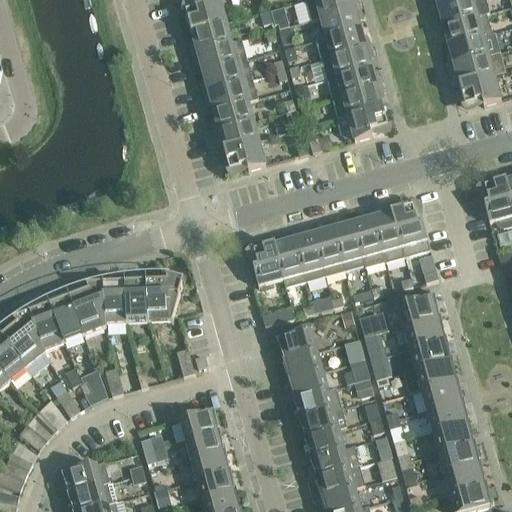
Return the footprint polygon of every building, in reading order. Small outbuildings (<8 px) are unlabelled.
[(325,0),(315,3),(321,22),(361,11),(360,9),(359,7),(358,5),(354,6),(352,0),(325,0)] [(435,0),(438,11),(477,0),(435,0)] [(439,32),(488,18),(490,18),(485,0),(477,0),(438,11),(442,24),(437,25),(438,27),(438,30),(439,32)] [(186,16),(191,34),(226,24),(220,2),(202,7),(203,11),(186,16)] [(321,22),(326,42),(361,32),(358,19),(362,18),(361,13),(361,11),(321,22)] [(273,15),(276,28),(287,25),(285,13),(273,15)] [(271,15),(261,17),(264,29),(274,26),(271,15)] [(449,50),(484,41),(493,38),(488,18),(439,32),(439,34),(441,38),(445,37),(449,50)] [(192,56),(192,58),(232,47),(226,24),(191,34),(196,50),(191,51),(192,54),(192,56)] [(280,34),(283,48),(293,46),(290,32),(280,34)] [(317,45),(322,64),(372,51),(371,48),(369,44),(365,45),(361,32),(326,42),(317,45)] [(277,45),(274,35),(266,37),(269,47),(277,45)] [(449,69),(449,71),(489,60),(488,57),(492,56),(494,53),(494,50),(494,47),(492,44),(489,43),(485,44),(484,41),(449,50),(453,63),(448,65),(449,67),(449,69)] [(199,63),(203,76),(248,64),(242,44),(232,47),(192,58),(193,60),(194,62),(195,64),(199,63)] [(284,54),(288,65),(296,63),(292,51),(284,54)] [(322,64),(327,84),(372,72),(368,59),(373,57),(373,55),(372,53),(372,51),(322,64)] [(456,77),(460,89),(495,80),(489,60),(449,71),(450,73),(451,76),(452,78),(456,77)] [(202,93),(203,97),(253,83),(248,64),(203,76),(207,89),(202,91),(202,93)] [(275,67),(277,77),(285,74),(283,65),(275,67)] [(290,73),(292,83),(300,81),(298,71),(290,73)] [(327,84),(333,104),(383,90),(382,88),(380,83),(376,85),(372,72),(327,84)] [(285,74),(277,77),(280,86),(288,84),(285,74)] [(495,80),(460,89),(466,110),(483,106),(484,110),(502,105),(495,80)] [(214,115),(249,106),(258,103),(253,83),(203,97),(204,99),(206,104),(210,102),(214,115)] [(333,104),(338,123),(383,111),(379,98),(384,97),(384,94),(383,92),(383,90),(333,104)] [(310,109),(308,101),(299,104),(301,112),(310,109)] [(296,114),(293,104),(285,106),(288,116),(296,114)] [(213,132),(214,137),(254,126),(249,106),(214,115),(217,129),(213,130),(213,132)] [(383,111),(338,123),(342,138),(346,141),(350,142),(354,141),(355,146),(373,141),(372,136),(389,132),(383,111)] [(305,123),(307,132),(317,129),(315,120),(305,123)] [(288,127),(290,135),(300,132),(298,124),(288,127)] [(221,142),(225,158),(260,149),(254,126),(214,137),(216,141),(217,143),(221,142)] [(326,140),(318,142),(322,155),(329,153),(326,140)] [(310,145),(313,158),(321,155),(318,143),(310,145)] [(297,149),(300,161),(308,159),(305,147),(297,149)] [(260,149),(225,158),(230,175),(247,171),(249,176),(267,171),(260,149)] [(490,228),(495,226),(496,230),(500,232),(504,233),(507,233),(511,231),(511,207),(506,186),(487,191),(485,191),(490,208),(485,210),(487,216),(487,217),(490,228)] [(414,211),(393,217),(405,262),(431,255),(423,227),(418,228),(414,211)] [(374,217),(372,217),(386,268),(405,262),(393,217),(380,220),(379,216),(374,217)] [(367,224),(353,228),(365,270),(366,272),(386,268),(372,217),(367,219),(365,220),(367,224)] [(335,228),(332,228),(345,275),(365,270),(353,228),(340,231),(339,227),(335,228)] [(327,235),(314,239),(326,281),(345,275),(332,228),(328,230),(326,231),(327,235)] [(295,239),(293,239),(306,287),(326,281),(314,239),(301,242),(300,238),(295,239)] [(275,250),(284,284),(286,292),(306,287),(293,239),(291,240),(287,241),(288,246),(275,250)] [(259,291),(284,284),(275,250),(254,255),(259,272),(254,273),(259,291)] [(498,258),(501,267),(511,263),(511,259),(511,255),(498,258)] [(439,284),(436,276),(424,279),(426,287),(439,284)] [(168,286),(147,287),(149,327),(172,326),(171,326),(173,327),(184,285),(184,286),(185,284),(167,280),(166,281),(167,281),(168,286)] [(401,286),(404,294),(413,291),(411,283),(401,286)] [(147,287),(126,288),(127,328),(149,327),(147,287)] [(126,288),(104,289),(106,329),(127,328),(126,288)] [(89,296),(70,303),(84,340),(105,332),(106,332),(106,329),(104,289),(86,290),(86,291),(88,291),(89,296)] [(372,294),(374,302),(384,299),(381,291),(372,294)] [(374,302),(372,294),(360,298),(362,305),(374,302)] [(399,312),(404,332),(440,323),(440,322),(435,300),(434,301),(398,311),(398,312),(399,312)] [(333,305),(335,313),(344,310),(342,302),(333,305)] [(70,303),(50,311),(64,348),(84,340),(70,303)] [(303,313),(305,321),(315,318),(313,310),(303,313)] [(50,311),(30,318),(44,355),(64,348),(50,311)] [(264,328),(265,332),(295,324),(294,319),(292,312),(262,320),(264,328)] [(343,319),(346,330),(355,328),(352,316),(343,319)] [(2,342),(26,373),(32,380),(50,366),(45,358),(44,355),(30,318),(13,324),(14,326),(15,325),(18,329),(2,342)] [(404,332),(410,353),(445,343),(441,321),(440,321),(440,322),(440,323),(404,332)] [(361,328),(365,343),(376,340),(376,339),(381,338),(377,324),(361,328)] [(277,344),(284,364),(285,365),(318,356),(312,335),(313,335),(312,334),(279,344),(277,344)] [(376,340),(365,343),(367,350),(378,347),(376,340)] [(2,342),(0,343),(0,374),(10,387),(26,373),(2,342)] [(410,353),(416,374),(451,364),(447,342),(446,342),(446,343),(445,343),(410,353)] [(363,358),(360,346),(360,345),(345,349),(350,368),(365,364),(363,358)] [(177,356),(184,381),(196,378),(189,353),(177,356)] [(283,364),(290,383),(290,385),(323,375),(318,356),(285,365),(284,364),(283,364)] [(196,363),(199,373),(208,370),(205,361),(196,363)] [(416,374),(422,395),(457,385),(457,384),(453,363),(452,363),(451,364),(416,374)] [(370,383),(367,371),(366,367),(365,364),(350,368),(355,386),(355,387),(362,385),(370,383)] [(136,371),(139,382),(146,380),(143,369),(136,371)] [(123,395),(120,381),(117,373),(106,376),(113,401),(124,398),(123,395)] [(0,374),(0,394),(10,387),(0,374)] [(288,384),(295,403),(296,404),(329,395),(323,375),(290,385),(290,383),(289,384),(289,383),(288,384)] [(375,378),(377,385),(388,382),(386,375),(375,378)] [(146,380),(139,382),(142,393),(149,391),(146,380)] [(388,382),(377,385),(379,392),(390,389),(388,382)] [(375,400),(370,384),(355,389),(359,405),(375,400)] [(422,395),(427,416),(463,406),(463,405),(459,384),(458,384),(457,384),(457,385),(422,395)] [(81,390),(85,400),(92,396),(87,387),(81,390)] [(294,403),(301,423),(301,424),(342,412),(336,392),(329,395),(296,404),(295,403),(294,403)] [(57,401),(71,423),(81,416),(67,395),(57,401)] [(92,396),(85,400),(91,411),(98,407),(92,396)] [(52,405),(39,416),(42,419),(44,416),(51,423),(46,428),(55,438),(58,436),(68,426),(52,405)] [(427,416),(433,436),(468,426),(464,405),(463,405),(463,406),(427,416)] [(365,410),(369,425),(381,422),(377,407),(365,410)] [(299,423),(306,442),(307,444),(339,434),(347,432),(342,412),(301,424),(301,423),(300,423),(299,423)] [(181,426),(186,446),(219,437),(219,435),(215,415),(214,415),(214,416),(180,425),(181,426)] [(39,416),(28,430),(48,446),(55,438),(46,428),(51,423),(44,416),(42,419),(39,416)] [(386,420),(388,427),(399,423),(398,417),(386,420)] [(381,422),(369,425),(373,440),(385,437),(381,422)] [(399,423),(388,427),(390,434),(401,431),(399,423)] [(433,436),(439,457),(474,447),(470,425),(469,425),(469,426),(468,426),(433,436)] [(48,446),(28,430),(20,440),(40,456),(48,446)] [(304,443),(312,462),(312,463),(345,453),(339,434),(307,444),(306,442),(305,443),(305,442),(304,443)] [(186,446),(192,465),(225,456),(225,455),(221,435),(220,435),(219,435),(219,437),(186,446)] [(141,446),(145,457),(152,455),(149,443),(141,446)] [(379,445),(383,460),(391,458),(387,443),(379,445)] [(10,460),(11,461),(13,458),(23,463),(19,470),(30,476),(39,459),(18,446),(10,460)] [(439,457),(445,478),(480,468),(476,446),(475,446),(475,447),(474,447),(439,457)] [(310,462),(317,482),(317,483),(360,471),(355,451),(345,453),(312,463),(312,462),(311,462),(310,462)] [(192,465),(197,485),(230,476),(230,475),(226,454),(225,455),(225,456),(192,465)] [(152,455),(145,457),(148,469),(156,466),(152,455)] [(10,460),(3,477),(25,486),(30,476),(19,470),(23,463),(13,458),(11,461),(10,460)] [(398,461),(400,468),(411,465),(409,458),(398,461)] [(398,482),(392,463),(379,467),(384,486),(398,482)] [(411,465),(400,468),(402,475),(413,472),(411,465)] [(62,479),(69,498),(70,499),(110,488),(105,467),(64,479),(64,478),(62,479)] [(445,478),(450,499),(486,489),(486,488),(481,467),(480,468),(445,478)] [(132,477),(133,481),(144,478),(142,470),(134,473),(132,477)] [(315,482),(322,501),(323,503),(356,493),(366,491),(360,471),(317,483),(317,482),(316,482),(315,482)] [(197,485),(203,505),(236,495),(236,494),(232,474),(231,474),(231,475),(230,475),(230,476),(197,485)] [(25,486),(3,477),(1,476),(0,477),(0,488),(21,497),(25,486)] [(144,478),(133,481),(134,486),(138,488),(147,486),(144,478)] [(68,498),(72,511),(99,511),(116,508),(118,507),(112,488),(110,488),(70,499),(69,498),(68,498)] [(164,488),(154,491),(156,496),(165,493),(164,488)] [(486,489),(450,499),(454,511),(491,511),(492,511),(487,488),(486,488),(486,489)] [(403,502),(400,490),(392,492),(395,504),(403,502)] [(165,493),(156,496),(158,504),(159,511),(161,511),(171,509),(169,501),(167,493),(165,493)] [(321,502),(324,511),(361,511),(356,493),(323,503),(322,501),(322,502),(322,501),(321,502)] [(203,505),(204,511),(240,511),(237,494),(236,494),(236,495),(203,505)] [(409,503),(411,510),(423,507),(421,500),(409,503)]
